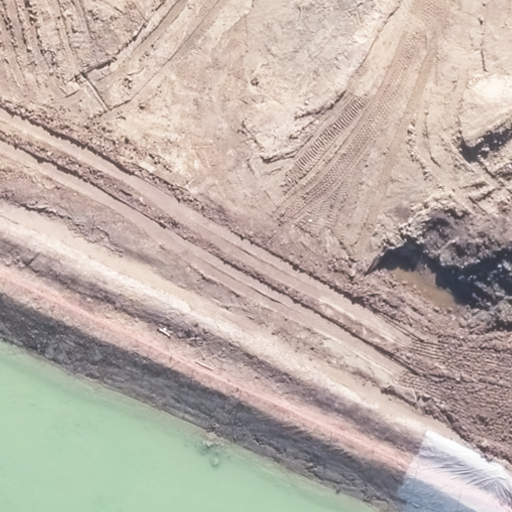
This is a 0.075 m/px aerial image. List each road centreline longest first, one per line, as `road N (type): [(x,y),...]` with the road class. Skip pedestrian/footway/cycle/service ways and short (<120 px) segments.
road 1 (residential): [(140,163),(511,337)]
road 2 (residential): [(259,0),(140,163)]
road 3 (residential): [(0,101),(140,163)]
